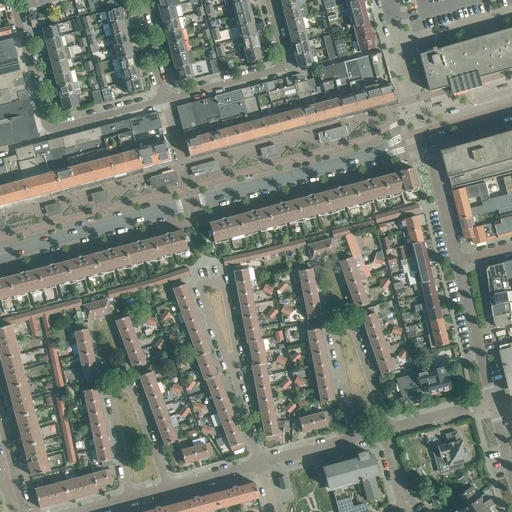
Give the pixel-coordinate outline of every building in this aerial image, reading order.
[(50,6),(48,0),(24,0),(27,8),(42,4),(43,8),(50,6)] [(87,0),(91,13),(95,12),(92,0),(87,0)] [(103,9),(115,6),(113,0),(110,0),(106,3),(102,4),(103,9)] [(172,0),(155,0),(157,7),(158,7),(159,11),(174,6),(172,0)] [(232,4),(235,16),(251,11),(249,3),(247,3),(246,0),(232,4)] [(282,7),(283,10),(298,6),(296,0),(278,0),(281,7),(282,7)] [(348,16),(365,12),(364,6),(364,4),(363,2),(362,1),(362,0),(361,0),(345,4),(347,11),(343,12),(345,17),(348,16)] [(174,6),(159,11),(158,12),(160,20),(162,20),(162,22),(177,18),(174,6)] [(285,22),(301,18),(298,6),(283,10),(284,14),(283,14),(285,22)] [(122,16),(123,16),(121,9),(120,9),(120,8),(100,13),(103,24),(108,23),(108,24),(123,20),(122,16)] [(235,16),(238,27),(253,23),(252,20),(253,19),(251,11),(235,16)] [(347,30),(351,29),(369,24),(367,18),(367,16),(367,14),(366,13),(365,12),(348,16),(350,24),(347,25),(346,27),(347,30)] [(405,26),(422,23),(421,12),(404,14),(405,26)] [(85,29),(90,28),(92,28),(89,16),(82,18),(85,29)] [(177,18),(162,22),(163,26),(162,27),(164,34),(180,30),(177,18)] [(288,30),(289,34),(304,30),(301,18),(285,22),(287,30),(288,30)] [(31,21),(32,28),(43,25),(41,19),(31,21)] [(79,19),(73,21),(76,32),(82,31),(79,19)] [(123,20),(108,24),(111,36),(126,32),(125,29),(126,29),(124,20),(123,21),(123,20)] [(238,27),(241,39),(257,35),(255,27),(254,27),(253,23),(238,27)] [(428,23),(407,29),(410,39),(431,32),(428,23)] [(351,29),(355,41),(372,36),(370,30),(370,29),(370,26),(369,25),(369,24),(351,29)] [(57,25),(42,28),(42,30),(41,30),(43,37),(44,37),(45,41),(60,37),(57,25)] [(0,36),(11,33),(9,26),(0,28),(0,36)] [(511,27),(435,49),(435,47),(431,49),(431,51),(419,54),(429,91),(430,90),(478,77),(511,67),(511,27)] [(85,29),(88,38),(89,41),(95,39),(94,36),(92,36),(90,28),(85,29)] [(386,47),(397,44),(393,28),(382,32),(386,47)] [(180,30),(164,34),(166,42),(168,42),(168,45),(183,41),(180,30)] [(291,45),(307,40),(304,30),(289,34),(290,37),(289,37),(291,45)] [(114,47),(130,42),(128,35),(127,36),(126,32),(111,36),(109,37),(110,41),(113,41),(114,47)] [(212,34),(214,41),(220,40),(219,33),(212,34)] [(240,51),(244,50),(259,46),(258,42),(259,41),(257,35),(241,39),(237,40),(240,51)] [(322,37),(325,48),(331,46),(329,35),(322,37)] [(372,36),(355,41),(358,52),(375,48),(373,41),(374,41),(373,38),(372,38),(372,36)] [(60,37),(45,41),(44,41),(46,48),(47,48),(48,51),(63,48),(60,37)] [(0,61),(17,57),(12,38),(0,41),(0,61)] [(294,53),(295,56),(315,51),(314,46),(309,47),(307,40),(291,45),(293,53),(294,53)] [(183,41),(168,45),(170,49),(169,49),(171,57),(187,53),(183,41)] [(130,42),(114,47),(117,58),(132,54),(131,51),(132,51),(130,42)] [(335,46),(338,57),(347,55),(347,53),(346,53),(343,44),(335,46)] [(63,48),(48,51),(49,55),(48,55),(50,64),(66,59),(70,58),(67,46),(63,48)] [(216,47),(217,53),(219,57),(225,55),(222,46),(216,47)] [(260,49),(259,46),(244,50),(247,62),(262,58),(262,56),(263,56),(261,49),(260,49)] [(334,58),(333,50),(331,46),(325,48),(328,60),(334,58)] [(315,51),(295,56),(296,59),(295,60),(297,67),(298,66),(298,68),(313,64),(311,56),(316,55),(315,51)] [(396,100),(394,94),(382,52),(370,55),(383,104),(396,100)] [(187,53),(171,57),(173,66),(174,65),(175,69),(190,65),(187,53)] [(394,73),(402,71),(397,53),(389,56),(394,73)] [(132,54),(117,58),(120,70),(137,66),(134,58),(133,58),(132,54)] [(370,55),(357,58),(369,107),(383,104),(370,55)] [(406,57),(409,73),(415,71),(412,55),(406,57)] [(0,75),(20,70),(17,57),(0,61),(0,75)] [(222,72),(229,70),(225,57),(219,59),(222,72)] [(344,62),(356,111),(369,107),(357,58),(344,62)] [(66,59),(50,64),(52,72),(53,71),(54,75),(69,71),(66,59)] [(213,74),(219,72),(216,60),(210,61),(213,74)] [(356,111),(344,62),(331,65),(344,114),(356,111)] [(101,63),(95,64),(96,68),(98,76),(104,75),(101,63)] [(190,65),(175,69),(176,72),(175,73),(177,79),(178,79),(178,80),(193,77),(190,65)] [(318,69),(319,75),(326,101),(331,118),(344,114),(331,65),(318,69)] [(124,82),(139,78),(138,74),(139,74),(137,66),(120,70),(122,78),(118,79),(119,83),(124,82)] [(0,90),(1,91),(12,88),(23,86),(24,85),(23,81),(20,70),(0,75),(0,90)] [(74,70),(69,71),(54,75),(55,78),(54,79),(56,87),(77,81),(74,70)] [(312,97),(311,93),(307,80),(307,79),(306,78),(305,77),(305,76),(304,76),(302,75),(301,74),(299,74),(298,74),(296,74),(295,74),(294,75),(291,76),(294,86),(299,106),(305,125),(318,121),(312,97)] [(98,76),(100,84),(101,88),(107,86),(106,82),(104,75),(98,76)] [(291,76),(285,77),(288,88),(294,86),(291,76)] [(139,78),(124,82),(127,94),(142,90),(141,88),(142,88),(141,81),(139,81),(139,78)] [(307,80),(311,93),(317,91),(313,78),(307,80)] [(77,81),(56,87),(58,95),(59,95),(60,98),(78,94),(80,93),(77,81)] [(0,105),(14,102),(14,103),(28,99),(26,91),(24,91),(23,86),(12,88),(1,91),(0,90),(0,105)] [(266,135),(258,106),(253,86),(241,89),(254,138),(266,135)] [(111,101),(111,100),(107,88),(101,90),(105,102),(111,101)] [(241,89),(228,92),(241,142),(254,138),(241,89)] [(292,128),(284,99),(282,89),(268,92),(274,113),(279,132),(292,128)] [(95,105),(102,103),(98,90),(92,92),(95,105)] [(241,142),(228,92),(215,96),(228,145),(241,142)] [(78,94),(60,98),(61,102),(60,102),(62,109),(63,109),(63,110),(81,106),(78,94)] [(215,96),(189,103),(203,152),(228,145),(215,96)] [(331,118),(326,101),(319,103),(317,96),(312,97),(318,121),(331,118)] [(291,97),(284,99),(292,128),(305,125),(299,106),(294,107),(291,97)] [(0,147),(38,137),(28,99),(14,103),(14,102),(0,105),(0,147)] [(203,152),(189,103),(176,106),(189,156),(203,152)] [(265,104),(258,106),(266,135),(279,132),(274,113),(268,114),(265,104)] [(142,115),(147,132),(161,128),(157,111),(142,115)] [(133,136),(147,132),(142,115),(128,119),(133,136)] [(142,169),(136,149),(133,136),(128,119),(114,123),(127,172),(142,169)] [(100,127),(113,176),(127,172),(114,123),(100,127)] [(320,132),(322,141),(345,135),(343,126),(320,132)] [(61,137),(74,187),(113,176),(100,127),(61,137)] [(46,141),(60,191),(74,187),(61,137),(46,141)] [(452,183),(453,188),(511,172),(511,139),(445,158),(449,173),(449,174),(452,183)] [(31,145),(44,195),(60,191),(46,141),(31,145)] [(165,141),(136,149),(142,169),(171,161),(165,141)] [(44,195),(31,145),(14,150),(15,155),(27,199),(44,195)] [(262,148),(264,157),(276,154),(273,145),(262,148)] [(0,160),(2,160),(4,166),(14,203),(27,199),(15,155),(0,159),(0,160)] [(195,175),(218,169),(216,161),(192,167),(195,175)] [(0,206),(14,203),(4,166),(0,167),(0,206)] [(383,176),(389,196),(404,191),(405,192),(418,188),(413,168),(399,171),(396,172),(396,173),(383,176)] [(150,178),(153,187),(176,181),(174,172),(150,178)] [(367,181),(354,184),(360,203),(389,196),(383,176),(371,180),(370,179),(367,180),(367,181)] [(459,211),(461,219),(473,216),(499,209),(511,206),(511,180),(511,176),(503,178),(508,195),(489,200),(482,202),(483,205),(471,208),(471,211),(467,212),(466,209),(459,211)] [(454,191),(455,198),(467,195),(468,198),(480,195),(480,194),(487,192),(489,200),(508,195),(503,178),(454,191)] [(354,184),(342,187),(341,187),(338,188),(325,192),(330,211),(360,203),(354,184)] [(95,202),(107,199),(104,190),(93,194),(95,202)] [(325,192),(313,195),(312,195),(309,196),(296,200),(302,219),(330,211),(325,192)] [(482,202),(489,200),(487,192),(480,194),(480,195),(482,202)] [(455,198),(459,211),(466,209),(467,212),(471,211),(471,208),(468,198),(467,195),(455,198)] [(280,204),(267,207),(272,227),(302,219),(296,200),(284,203),(283,203),(280,204)] [(49,215),(60,212),(58,203),(46,206),(49,215)] [(511,206),(499,209),(502,220),(495,223),(497,231),(499,238),(511,234),(511,206)] [(251,212),(238,215),(243,235),(272,227),(267,207),(255,211),(255,210),(251,211),(251,212)] [(238,215),(226,218),(222,219),(209,223),(211,230),(208,231),(209,236),(212,235),(214,242),(243,235),(238,215)] [(406,227),(407,231),(419,228),(416,216),(398,220),(400,229),(406,227)] [(464,231),(476,227),(473,216),(461,219),(464,231)] [(473,237),(474,240),(475,244),(487,241),(499,238),(497,231),(495,223),(476,227),(464,231),(466,239),(473,237)] [(403,238),(405,246),(423,242),(419,228),(407,231),(402,233),(404,238),(403,238)] [(169,233),(165,234),(166,235),(153,238),(158,257),(188,250),(185,242),(189,241),(187,236),(184,237),(182,230),(169,234),(169,233)] [(346,235),(345,235),(350,250),(357,248),(352,233),(348,234),(346,235)] [(381,238),(384,251),(390,249),(387,237),(381,238)] [(137,242),(124,246),(129,265),(158,257),(153,238),(140,241),(136,242),(137,242)] [(319,242),(323,256),(335,253),(332,239),(319,242)] [(323,256),(319,242),(307,245),(311,260),(323,256)] [(399,247),(402,260),(426,254),(423,242),(405,246),(399,247)] [(124,246),(111,249),(107,250),(108,250),(95,254),(100,273),(129,265),(124,246)] [(374,259),(383,262),(384,259),(382,251),(376,253),(374,259)] [(95,254),(82,257),(78,258),(79,258),(66,261),(71,281),(100,273),(95,254)] [(426,254),(402,260),(400,261),(401,266),(402,266),(403,273),(407,273),(407,272),(429,267),(426,254)] [(360,268),(362,267),(358,255),(352,257),(339,262),(343,273),(360,268)] [(511,278),(511,260),(503,263),(507,280),(511,278)] [(50,266),(37,269),(42,289),(71,281),(66,261),(53,265),(53,264),(50,265),(50,266)] [(487,270),(490,293),(505,290),(504,280),(505,280),(507,280),(503,263),(490,267),(487,270)] [(413,284),(413,285),(432,280),(429,267),(407,272),(407,273),(410,285),(413,284)] [(360,268),(343,273),(347,284),(360,280),(365,278),(363,271),(361,272),(360,268)] [(21,273),(7,277),(13,296),(42,289),(37,269),(24,272),(20,273),(21,273)] [(236,283),(250,281),(247,269),(233,271),(236,283)] [(296,284),(301,283),(314,281),(312,269),(293,272),(295,279),(294,279),(296,284)] [(7,277),(0,279),(0,299),(13,296),(7,277)] [(387,280),(384,278),(379,286),(382,288),(387,280)] [(185,284),(182,285),(180,280),(170,283),(172,288),(176,300),(189,295),(185,284)] [(351,296),(364,291),(360,280),(347,284),(351,296)] [(432,280),(413,285),(414,290),(418,290),(419,297),(423,296),(435,293),(432,280)] [(238,295),(252,293),(250,281),(236,283),(238,295)] [(276,288),(279,290),(285,284),(282,281),(276,288)] [(303,295),(316,293),(314,281),(301,283),(303,295)] [(285,284),(279,290),(281,293),(287,286),(285,284)] [(355,308),(368,303),(364,291),(351,296),(355,308)] [(492,306),(509,303),(508,292),(491,294),(492,298),(491,299),(492,306)] [(240,307),(254,304),(252,293),(238,295),(240,307)] [(302,308),(319,304),(316,293),(303,295),(304,301),(300,302),(302,308)] [(415,311),(423,310),(423,309),(438,306),(435,293),(423,296),(425,303),(414,306),(415,311)] [(180,311),(193,307),(189,295),(176,300),(180,311)] [(95,302),(98,317),(111,314),(107,299),(95,302)] [(135,299),(127,301),(129,308),(137,306),(135,299)] [(98,317),(95,302),(83,305),(87,320),(98,317)] [(494,316),(511,313),(510,303),(509,303),(492,306),(494,316)] [(242,319),(256,316),(254,304),(240,307),(242,319)] [(307,319),(318,317),(321,316),(319,304),(302,308),(300,308),(302,314),(306,313),(307,319)] [(441,318),(438,306),(423,309),(423,310),(426,322),(429,321),(441,318)] [(184,323),(197,318),(193,307),(180,311),(184,323)] [(360,313),(365,329),(379,324),(373,309),(372,307),(370,308),(366,309),(367,310),(360,313)] [(266,314),(269,316),(275,310),(273,308),(266,314)] [(277,312),(275,310),(269,316),(271,319),(277,312)] [(115,321),(119,333),(132,328),(127,313),(120,315),(121,319),(115,321)] [(511,313),(494,316),(495,323),(496,323),(496,327),(511,324),(511,313)] [(244,330),(258,328),(256,316),(242,319),(244,330)] [(189,334),(202,329),(197,318),(184,323),(189,334)] [(429,321),(432,334),(444,331),(441,318),(429,321)] [(305,344),(309,343),(323,340),(320,328),(319,323),(312,325),(311,324),(309,323),(302,324),(303,329),(306,329),(308,338),(304,338),(305,344)] [(379,324),(365,329),(369,340),(382,336),(379,324)] [(0,358),(19,354),(11,325),(8,326),(4,327),(0,327),(0,358)] [(76,344),(90,341),(88,329),(81,330),(80,327),(73,328),(76,344)] [(132,328),(119,333),(123,344),(136,339),(132,328)] [(258,328),(244,330),(247,343),(248,343),(261,340),(258,328)] [(193,345),(206,341),(202,329),(189,334),(193,345)] [(430,348),(435,347),(447,344),(444,331),(432,334),(427,335),(430,348)] [(369,340),(373,352),(386,347),(382,336),(369,340)] [(123,344),(127,355),(140,350),(136,339),(123,344)] [(154,346),(157,348),(162,341),(160,339),(154,346)] [(250,354),(264,352),(262,340),(261,340),(248,343),(250,354)] [(323,340),(309,343),(311,355),(325,352),(323,340)] [(79,356),(93,353),(90,341),(76,344),(79,356)] [(162,341),(157,348),(160,350),(165,343),(162,341)] [(197,357),(208,353),(210,352),(206,341),(193,345),(197,357)] [(511,343),(500,346),(511,390),(511,391),(511,343)] [(373,352),(377,363),(390,359),(386,347),(373,352)] [(140,350),(127,355),(132,367),(145,362),(140,350)] [(253,366),(265,363),(266,363),(264,352),(250,354),(253,366)] [(292,361),(298,354),(296,352),(289,359),(292,361)] [(325,352),(311,355),(313,367),(327,364),(325,352)] [(81,368),(95,365),(93,353),(79,356),(81,368)] [(199,368),(213,364),(208,353),(197,357),(195,357),(199,368)] [(0,358),(8,388),(27,383),(19,354),(0,358)] [(300,357),(298,354),(292,361),(294,363),(300,357)] [(390,359),(377,363),(381,375),(394,370),(393,366),(399,364),(396,357),(390,359)] [(253,378),(267,376),(265,363),(253,366),(251,366),(253,378)] [(205,379),(216,375),(213,364),(199,368),(197,369),(197,371),(196,371),(200,381),(205,379)] [(316,378),(329,376),(327,364),(313,367),(308,368),(309,372),(314,371),(316,378)] [(84,380),(97,377),(98,377),(95,365),(81,368),(84,380)] [(418,385),(420,384),(420,385),(423,384),(426,394),(428,393),(450,388),(447,377),(445,377),(443,367),(427,371),(427,372),(417,375),(419,381),(417,382),(415,375),(398,379),(404,400),(420,396),(418,385)] [(143,388),(156,383),(152,371),(150,368),(137,372),(138,376),(143,388)] [(209,390),(222,385),(218,374),(216,375),(205,379),(209,390)] [(255,390),(269,387),(267,376),(253,378),(255,390)] [(329,376),(316,378),(318,390),(332,387),(329,376)] [(193,381),(190,379),(185,387),(187,388),(193,381)] [(280,385),(282,387),(288,381),(286,379),(280,385)] [(193,381),(187,388),(190,390),(195,383),(193,381)] [(284,390),(291,383),(288,381),(282,387),(284,390)] [(8,388),(15,417),(34,412),(27,383),(8,388)] [(147,399),(160,394),(156,383),(143,388),(147,399)] [(80,404),(86,403),(99,400),(97,389),(96,385),(82,387),(84,398),(79,399),(80,404)] [(213,402),(226,397),(222,385),(209,390),(213,402)] [(258,402),(271,399),(269,387),(255,390),(258,402)] [(332,387),(318,390),(320,402),(334,400),(332,387)] [(151,410),(164,406),(160,394),(147,399),(151,410)] [(215,414),(230,408),(226,397),(213,402),(217,411),(215,412),(215,414)] [(260,413),(274,410),(271,399),(258,402),(260,413)] [(99,400),(86,403),(88,415),(102,412),(99,400)] [(285,409),(287,411),(293,404),(291,402),(285,409)] [(287,411),(289,413),(295,407),(293,404),(287,411)] [(155,422),(168,417),(164,406),(151,410),(155,422)] [(179,413),(181,415),(187,408),(184,406),(179,413)] [(189,410),(187,408),(181,415),(184,417),(189,410)] [(221,424),(235,420),(230,408),(215,414),(216,416),(218,415),(221,424)] [(326,411),(311,415),(314,429),(326,426),(336,423),(333,409),(326,411)] [(262,425),(276,423),(276,422),(274,410),(260,413),(262,425)] [(34,412),(15,417),(23,447),(42,441),(34,412)] [(88,415),(91,427),(104,424),(102,412),(88,415)] [(292,421),(292,429),(297,428),(298,433),(302,432),(314,429),(311,415),(295,419),(295,420),(292,421)] [(159,433),(173,428),(168,417),(155,422),(159,433)] [(226,436),(239,431),(235,420),(221,424),(226,436)] [(262,425),(264,437),(265,441),(279,439),(277,428),(276,423),(262,425)] [(91,432),(93,439),(107,436),(104,424),(91,427),(88,428),(89,432),(91,432)] [(159,433),(164,444),(177,440),(173,428),(159,433)] [(239,431),(226,436),(231,451),(238,449),(245,447),(239,431)] [(448,444),(437,447),(431,449),(439,474),(463,467),(462,462),(468,460),(462,440),(460,441),(457,431),(445,435),(448,444)] [(93,439),(95,451),(109,448),(107,436),(93,439)] [(220,438),(215,440),(218,447),(223,445),(220,438)] [(42,441),(23,447),(31,476),(50,471),(42,441)] [(193,447),(196,461),(208,457),(213,456),(211,449),(210,449),(209,443),(193,447)] [(183,457),(185,464),(196,461),(193,447),(177,451),(179,458),(183,457)] [(109,448),(95,451),(98,463),(101,462),(102,468),(113,465),(109,448)] [(318,471),(317,471),(320,480),(321,480),(325,479),(326,481),(327,485),(328,488),(332,487),(361,479),(373,476),(378,475),(372,454),(368,455),(366,451),(365,452),(363,452),(361,452),(360,453),(358,453),(357,454),(358,458),(323,468),(322,468),(323,470),(318,471)] [(93,474),(97,487),(108,484),(106,477),(110,476),(109,469),(93,474)] [(64,481),(69,500),(98,492),(97,487),(93,474),(64,481)] [(373,476),(361,479),(361,481),(362,481),(367,500),(379,497),(374,480),(373,477),(373,476)] [(288,487),(285,477),(278,478),(281,489),(288,487)] [(35,489),(40,508),(69,500),(64,481),(35,489)] [(232,487),(232,489),(215,493),(219,508),(258,498),(254,483),(237,487),(236,486),(232,487)] [(490,511),(491,511),(492,511),(491,511),(490,511),(488,507),(492,504),(486,494),(479,498),(472,486),(452,499),(459,510),(456,511),(490,511)] [(198,496),(193,497),(193,499),(176,503),(178,511),(203,511),(219,508),(215,493),(198,498),(198,496)] [(436,493),(430,497),(433,503),(440,499),(436,493)] [(350,498),(335,502),(338,511),(370,511),(368,509),(363,504),(353,507),(350,498)] [(178,511),(176,503),(159,508),(159,506),(154,508),(154,509),(143,511),(178,511)]
